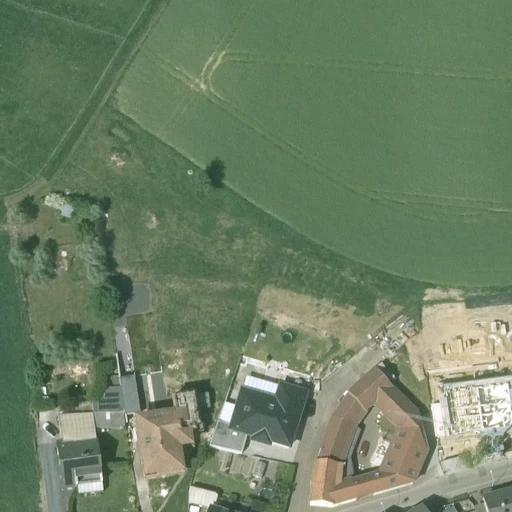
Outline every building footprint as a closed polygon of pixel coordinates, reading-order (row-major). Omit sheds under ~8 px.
[(132,366),(116,368),(120,391),(135,388),(132,366)] [(415,416),(399,400),(404,396),(377,370),(348,396),(340,408),(359,416),(362,411),(363,413),(373,403),(399,430),(379,476),(368,480),(371,497),(411,485),(437,425),(415,416)] [(247,437),(289,449),(304,396),(280,389),(276,403),(242,393),(232,428),(230,432),(247,437)] [(141,422),(136,391),(120,393),(125,425),(137,424),(137,422),(141,422)] [(206,396),(194,398),(196,413),(208,411),(206,396)] [(141,422),(137,422),(137,424),(138,432),(140,443),(145,478),(180,472),(177,453),(180,449),(189,447),(188,440),(192,434),(199,433),(196,413),(194,398),(194,397),(171,400),(174,417),(141,422)] [(359,416),(340,408),(331,420),(351,426),(359,416)] [(122,415),(92,418),(94,434),(123,431),(122,415)] [(56,422),(59,448),(70,447),(70,449),(95,446),(94,434),(92,418),(56,422)] [(352,484),(333,487),(335,468),(351,426),(331,420),(313,472),(309,507),(331,509),(356,501),(352,484)] [(232,428),(217,424),(210,448),(241,455),(247,437),(230,432),(232,428)] [(56,448),(60,492),(99,488),(95,446),(70,449),(70,447),(59,448),(56,448)] [(368,480),(352,484),(356,501),(371,497),(368,480)] [(511,511),(511,494),(511,493),(510,493),(507,490),(497,493),(496,497),(482,501),(484,506),(485,511),(511,511)] [(208,510),(214,511),(217,499),(189,493),(188,506),(208,510)]
